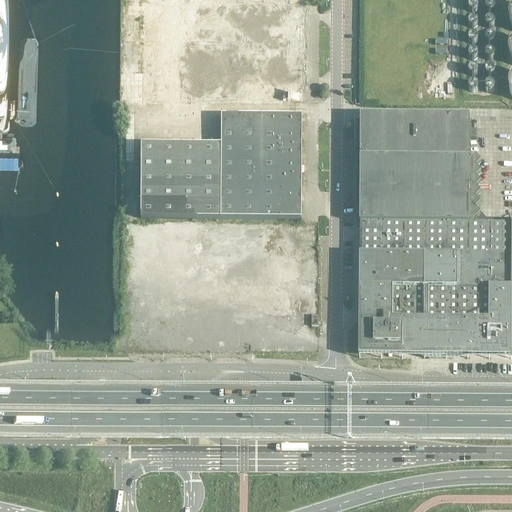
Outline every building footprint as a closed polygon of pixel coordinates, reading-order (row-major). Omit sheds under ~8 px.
[(302,101),(303,4),(289,4),(193,3),(193,4),(192,4),(191,101),(302,101)] [(478,6),(477,5),(476,4),(475,4),(473,3),(472,4),(471,4),(470,5),(469,6),(468,8),(468,9),(469,10),(469,11),(470,12),(471,13),(472,13),(473,13),(474,13),(475,13),(476,13),(477,12),(478,10),(478,9),(478,8),(478,7),(478,6)] [(492,4),(490,3),(489,3),(488,4),(487,5),(486,5),(485,6),(485,8),(485,9),(486,11),(486,12),(488,13),(489,13),(490,14),(492,13),(493,13),(494,12),(494,11),(495,9),(495,8),(495,7),(494,5),(493,4),(492,4)] [(493,21),(492,20),(491,20),(490,19),(488,20),(487,20),(486,21),(485,23),(485,25),(485,26),(486,27),(487,28),(488,29),(489,30),(490,30),(492,29),(493,28),(494,28),(495,26),(495,25),(495,23),(494,22),(493,21)] [(478,23),(477,22),(476,21),(476,20),(474,20),(472,20),(471,20),(470,21),(469,22),(468,23),(468,24),(468,26),(469,27),(469,28),(470,28),(471,29),(472,29),(474,29),(476,29),(476,28),(477,27),(478,26),(478,25),(478,24),(478,23)] [(142,72),(162,72),(163,35),(143,34),(142,72)] [(493,37),(492,36),(491,36),(490,35),(489,36),(488,36),(486,37),(485,38),(485,39),(485,40),(485,42),(486,44),(487,45),(488,45),(489,46),(491,46),(493,45),(493,44),(494,43),(495,42),(495,41),(495,40),(495,38),(494,37),(493,37)] [(477,38),(477,37),(476,37),(474,36),(473,36),(471,36),(470,37),(469,38),(469,39),(468,40),(468,42),(469,43),(469,44),(470,45),(471,45),(472,45),(473,45),(475,45),(476,44),(477,43),(478,42),(478,41),(478,40),(478,39),(477,38)] [(477,53),(476,52),(475,52),(474,51),(472,52),(470,52),(470,53),(469,54),(468,56),(468,58),(469,59),(469,60),(470,61),(472,61),(473,62),(474,62),(475,61),(476,61),(477,60),(478,59),(478,58),(478,57),(478,55),(478,54),(477,53)] [(493,53),(492,52),(490,51),(489,52),(488,52),(487,52),(486,54),(485,54),(485,56),(485,57),(485,59),(486,60),(487,61),(488,62),(490,62),(491,62),(492,61),(493,61),(494,60),(495,59),(495,58),(495,56),(495,55),(494,54),(493,53)] [(478,71),(477,70),(476,69),(475,68),(474,68),(472,68),(471,68),(470,69),(469,70),(468,71),(468,73),(468,74),(469,75),(470,76),(471,77),(472,77),(473,77),(474,77),(475,77),(476,76),(477,76),(477,75),(478,74),(478,73),(478,71)] [(492,68),(491,68),(490,68),(489,68),(488,68),(486,69),(486,70),(485,71),(485,72),(485,73),(485,75),(486,76),(488,77),(489,78),(491,78),(492,77),(493,77),(494,76),(494,75),(495,74),(495,72),(494,71),(494,70),(493,69),(492,68)] [(478,88),(478,87),(477,86),(476,84),(474,84),(473,83),(472,84),(471,84),(470,85),(469,86),(468,87),(468,88),(468,89),(468,91),(469,92),(470,92),(470,93),(471,93),(472,94),(474,94),(475,94),(476,93),(477,92),(478,91),(478,90),(478,89),(478,88)] [(492,84),(491,83),(489,83),(488,84),(486,85),(486,86),(485,88),(485,89),(485,90),(486,91),(487,92),(488,93),(490,93),(491,93),(492,93),(493,92),(494,91),(495,90),(495,89),(495,88),(495,87),(494,85),(493,84),(492,84)] [(301,220),(302,117),(296,117),(295,117),(222,117),(221,136),(220,135),(215,140),(210,135),(205,140),(199,135),(194,141),(199,146),(141,145),(141,220),(221,220),(301,220)] [(511,225),(469,225),(469,118),(361,118),(360,224),(359,290),(359,325),(359,358),(409,359),(453,359),(511,359),(511,356),(511,355),(511,225)]
